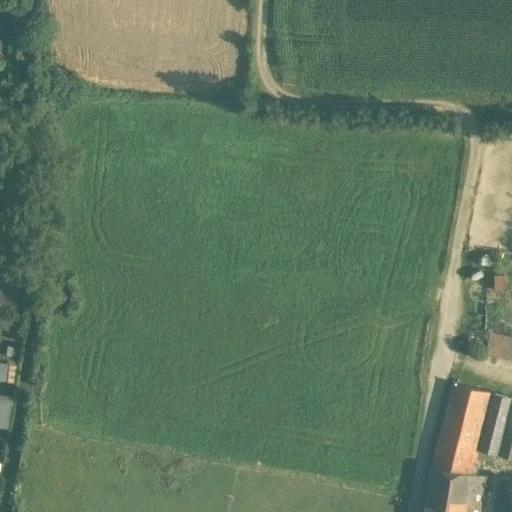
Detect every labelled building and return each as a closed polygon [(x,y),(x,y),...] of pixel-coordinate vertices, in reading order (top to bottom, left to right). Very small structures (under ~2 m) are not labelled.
[(6,278),(0,291),(0,302),(19,311),(29,288),(6,278)] [(24,318),(2,308),(0,311),(0,325),(17,333),(24,318)] [(511,357),(511,338),(491,334),(485,353),(511,359),(511,357)] [(17,364),(8,363),(5,381),(15,382),(17,364)] [(452,382),(430,466),(466,472),(470,468),(473,456),(475,456),(476,449),(496,454),(510,396),(452,382)] [(14,399),(0,397),(0,424),(9,426),(14,399)] [(466,472),(430,466),(422,511),(461,511),(468,473),(466,472)]
